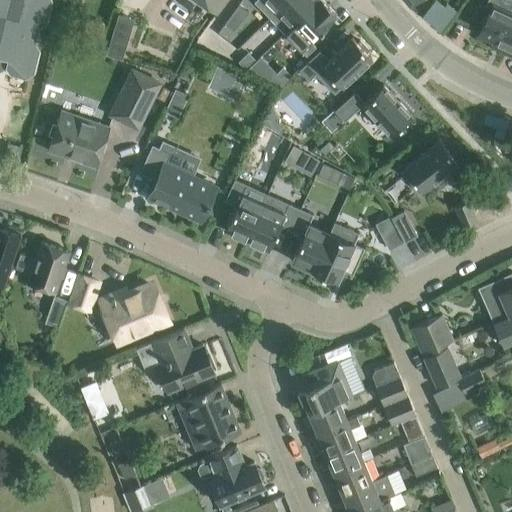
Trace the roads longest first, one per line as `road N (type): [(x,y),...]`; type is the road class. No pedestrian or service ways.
road 1 (residential): [(0,190),(95,215),(281,309)]
road 2 (residential): [(467,511),(386,306)]
road 3 (residential): [(310,511),(258,366),(281,309)]
road 4 (tertiary): [(511,97),(441,63),(381,0)]
road 5 (residential): [(386,306),(511,242)]
